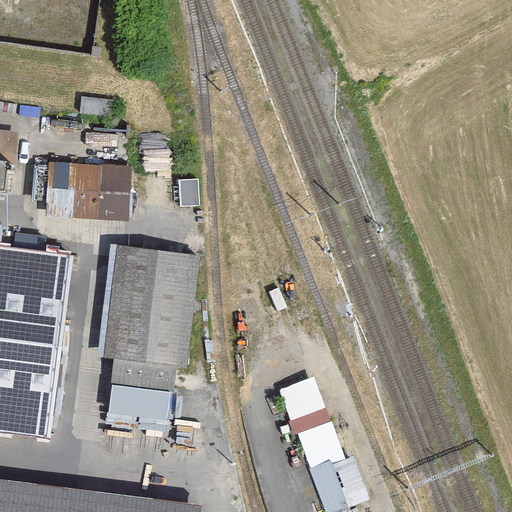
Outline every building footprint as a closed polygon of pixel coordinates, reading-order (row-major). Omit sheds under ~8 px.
[(122,168),(37,162),(33,218),(118,224),(122,168)] [(0,433),(54,439),(75,256),(0,247),(0,433)] [(189,261),(132,253),(109,425),(167,432),(189,261)] [(315,376),(279,390),(324,511),(336,511),(364,503),(315,376)] [(185,511),(186,507),(0,484),(0,511),(185,511)]
